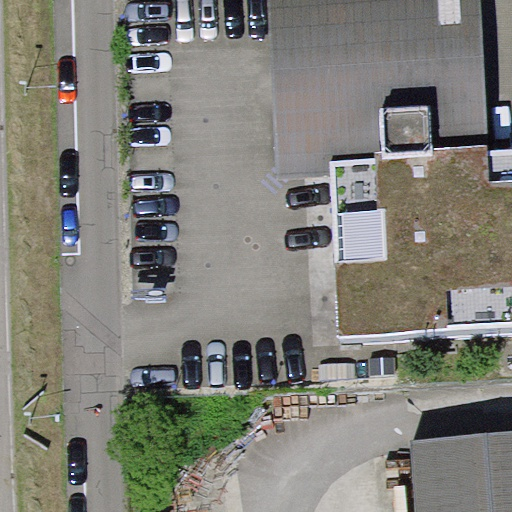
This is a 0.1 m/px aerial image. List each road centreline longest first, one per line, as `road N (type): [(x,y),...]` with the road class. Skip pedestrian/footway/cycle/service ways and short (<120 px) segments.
road 1 (residential): [(122,511),(100,0)]
road 2 (unknown): [(286,511),(280,471),(317,432),(349,418),(511,408)]
